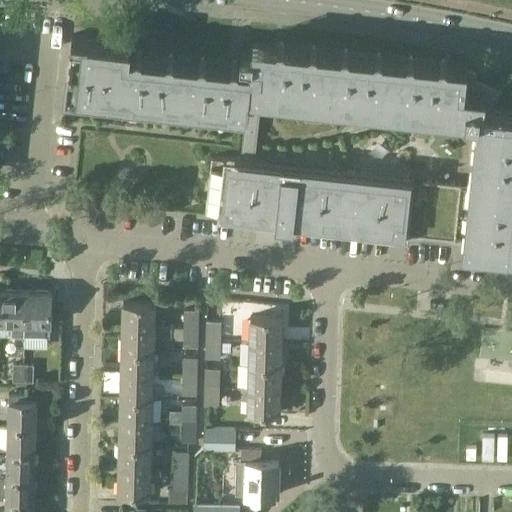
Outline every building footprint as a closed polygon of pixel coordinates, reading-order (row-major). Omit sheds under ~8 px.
[(247,113),(248,113),(261,115),(264,91),(262,71),(123,56),(124,47),(72,41),(66,94),(247,113)] [(263,59),(262,71),(264,91),(480,114),(490,113),(496,97),(492,87),(473,80),(475,73),(465,69),(264,47),(263,59)] [(213,157),(207,212),(276,220),(276,223),(294,225),(295,222),(456,241),(462,186),(256,162),(261,115),(248,113),(242,160),(213,157)] [(465,243),(509,248),(511,218),(511,115),(490,113),(480,114),(465,243)] [(25,334),(26,290),(2,290),(1,322),(1,325),(12,325),(12,334),(25,334)] [(51,290),(26,290),(25,334),(25,335),(51,335),(51,290)] [(123,326),(154,327),(155,326),(155,303),(123,302),(123,326)] [(184,310),(184,328),(199,328),(199,310),(184,310)] [(250,341),(282,342),(283,318),(251,317),(250,341)] [(206,339),(220,340),(220,321),(206,320),(206,339)] [(154,327),(123,326),(122,350),(154,351),(154,338),(171,339),(172,327),(155,326),(154,327)] [(199,328),(184,328),(183,347),(198,348),(199,328)] [(220,340),(206,339),(206,358),(220,358),(220,340)] [(249,365),(281,366),(282,342),(250,341),(249,365)] [(154,351),(122,350),(121,374),(153,375),(154,351)] [(182,376),(197,376),(198,357),(183,356),(182,376)] [(24,381),(24,363),(14,363),(14,380),(24,381)] [(34,364),(24,363),(24,381),(34,381),(34,364)] [(281,366),(249,365),(248,389),(280,390),(281,366)] [(205,367),(205,386),(219,386),(220,368),(205,367)] [(153,375),(121,374),(121,398),(153,399),(153,375)] [(197,394),(197,376),(182,376),(182,393),(197,394)] [(219,386),(205,386),(204,404),(219,405),(219,386)] [(280,414),(280,390),(248,389),(248,413),(280,414)] [(9,427),(36,428),(37,401),(26,401),(26,393),(10,393),(10,400),(9,400),(9,427)] [(153,399),(121,398),(120,422),(152,423),(153,399)] [(182,404),(181,422),(196,423),(197,404),(182,404)] [(152,423),(120,422),(119,446),(151,446),(152,423)] [(196,423),(181,422),(181,441),(196,442),(196,423)] [(234,448),(234,427),(204,426),(203,447),(234,448)] [(8,451),(35,452),(36,428),(9,427),(8,451)] [(151,446),(119,446),(119,469),(151,470),(151,446)] [(35,452),(8,451),(0,450),(0,474),(35,476),(35,452)] [(174,451),(174,470),(189,470),(189,451),(174,451)] [(279,462),(246,461),(236,460),(235,494),(278,495),(279,462)] [(151,470),(119,469),(118,493),(150,494),(151,470)] [(189,470),(174,470),(173,488),(188,489),(189,470)] [(6,500),(34,501),(35,476),(0,474),(0,486),(7,487),(6,500)] [(33,511),(34,501),(6,500),(6,511),(0,510),(0,511),(33,511)]
